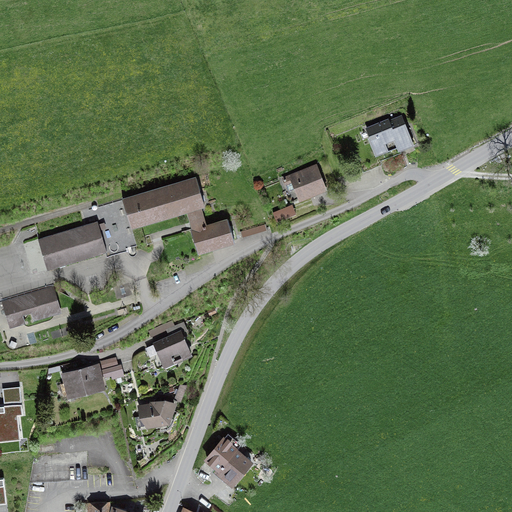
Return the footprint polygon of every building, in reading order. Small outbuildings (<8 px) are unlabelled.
[(403,118),(367,132),(378,160),(391,155),(387,145),(398,142),(402,152),(414,148),(403,118)] [(319,166),(282,181),(292,207),(329,192),(319,166)] [(208,228),(202,209),(206,208),(197,179),(34,226),(48,270),(146,241),(141,224),(187,213),(201,255),(235,245),(227,222),(208,228)] [(267,230),(265,223),(240,231),(242,238),(267,230)] [(53,285),(2,301),(10,325),(60,309),(53,285)] [(181,333),(155,344),(165,369),(192,358),(181,333)] [(106,390),(100,366),(64,375),(70,399),(106,390)] [(15,383),(0,383),(0,397),(16,396),(15,383)] [(168,399),(158,399),(153,405),(142,406),(141,419),(147,431),(170,427),(179,406),(168,399)] [(0,437),(22,435),(19,402),(0,403),(0,437)] [(241,443),(229,433),(204,461),(234,487),(254,465),(236,449),(241,443)] [(87,459),(32,461),(32,477),(88,475),(87,459)] [(5,475),(0,475),(0,503),(8,503),(5,475)] [(146,511),(111,503),(92,502),(90,511),(146,511)]
